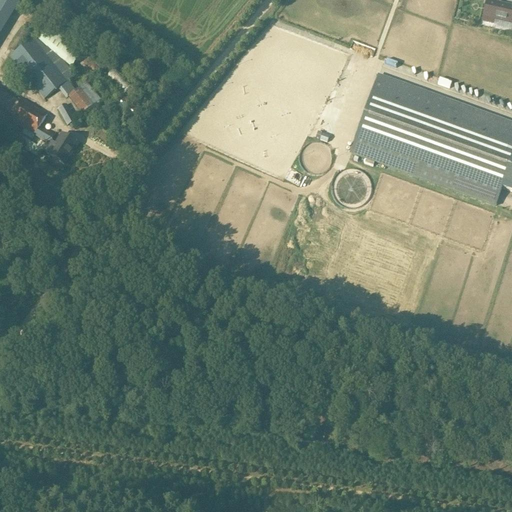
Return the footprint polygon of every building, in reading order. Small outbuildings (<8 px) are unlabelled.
[(0,0),(0,36),(20,4),(12,0),(0,0)] [(493,25),(494,21),(511,24),(511,6),(487,1),(482,23),(493,25)] [(50,21),(37,38),(69,63),(81,46),(50,21)] [(29,37),(23,32),(10,48),(16,53),(29,37)] [(41,44),(36,37),(10,58),(32,87),(44,101),(58,90),(66,100),(68,97),(78,110),(82,116),(101,101),(87,83),(76,92),(68,82),(75,76),(64,61),(57,56),(56,56),(54,54),(49,49),(48,49),(45,46),(44,47),(43,46),(43,45),(42,43),(41,44)] [(116,69),(106,79),(123,97),(133,88),(116,69)] [(511,192),(511,123),(378,76),(350,154),(353,155),(496,206),(502,189),(511,192)] [(452,89),(454,83),(441,79),(439,85),(452,89)] [(62,136),(56,144),(51,141),(54,137),(40,128),(48,115),(22,100),(21,101),(0,89),(0,116),(9,122),(35,137),(48,145),(48,146),(40,141),(36,148),(49,156),(64,166),(77,146),(62,136)] [(72,115),(66,105),(58,110),(67,126),(75,122),(72,115)] [(331,160),(331,159),(331,156),(330,153),(328,150),(326,148),(323,146),(320,144),(317,143),(314,143),(311,144),(308,145),(305,147),(303,149),(300,152),(300,154),(299,157),(299,160),(299,163),(300,166),(301,168),(303,170),(305,172),(309,174),(314,175),(318,175),(321,174),(323,173),(326,171),(328,168),(330,166),(331,162),(331,160)] [(340,167),(335,173),(333,178),(333,180),(336,194),(342,199),(352,203),(361,203),(371,195),(375,190),(375,178),(367,171),(358,165),(349,166),(340,167)]
